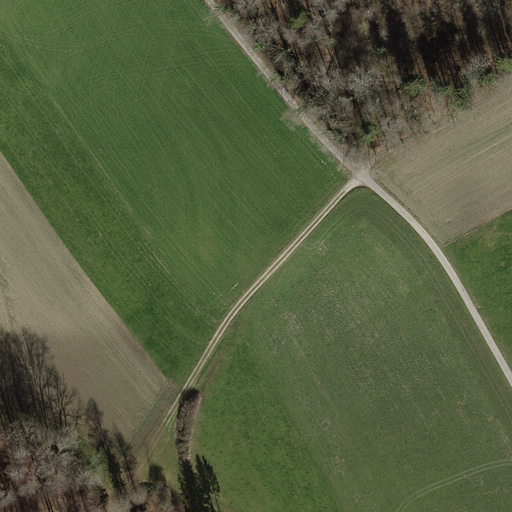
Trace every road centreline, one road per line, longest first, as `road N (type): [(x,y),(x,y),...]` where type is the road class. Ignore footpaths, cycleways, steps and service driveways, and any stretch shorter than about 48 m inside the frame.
road 1 (track): [(511,84),(437,122),(359,176),(229,315),(136,463)]
road 2 (unclassified): [(511,380),(423,234),(359,176),(210,0)]
